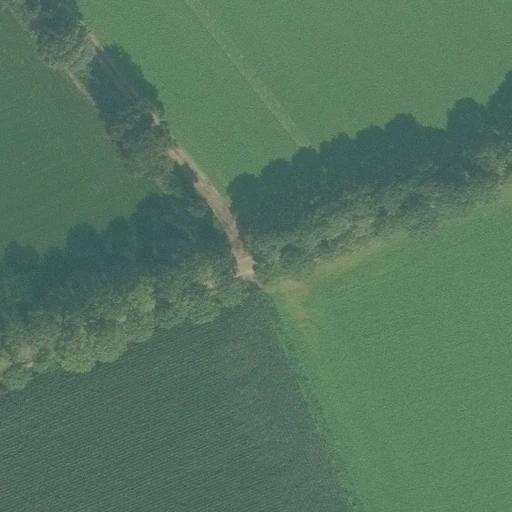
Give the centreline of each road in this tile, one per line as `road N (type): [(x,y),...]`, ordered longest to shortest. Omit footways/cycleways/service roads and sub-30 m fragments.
road 1 (unclassified): [(0,348),(511,144)]
road 2 (track): [(248,249),(48,0)]
